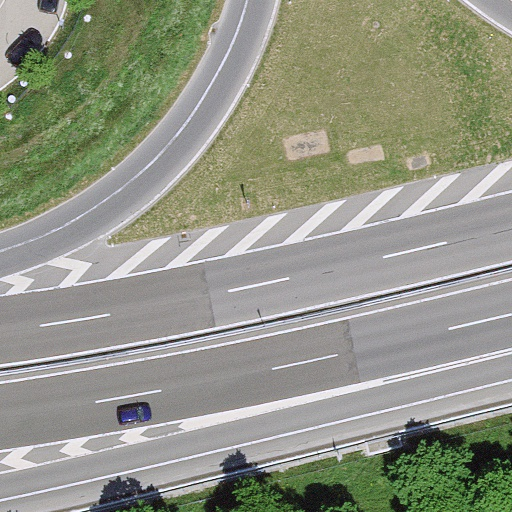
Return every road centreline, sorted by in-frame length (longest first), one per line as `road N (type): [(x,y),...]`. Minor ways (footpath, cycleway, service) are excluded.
road 1 (motorway): [(0,486),(511,350)]
road 2 (motorway): [(511,225),(245,286),(0,329)]
road 3 (motorway): [(0,416),(301,363),(511,314)]
road 4 (motorway): [(260,0),(221,93),(156,180),(105,216),(0,264)]
